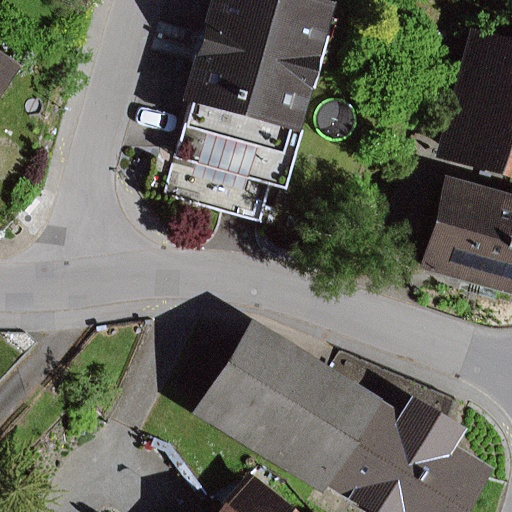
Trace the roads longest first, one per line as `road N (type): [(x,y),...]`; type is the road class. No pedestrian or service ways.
road 1 (residential): [(511,372),(189,279),(91,279)]
road 2 (residential): [(91,279),(143,0)]
